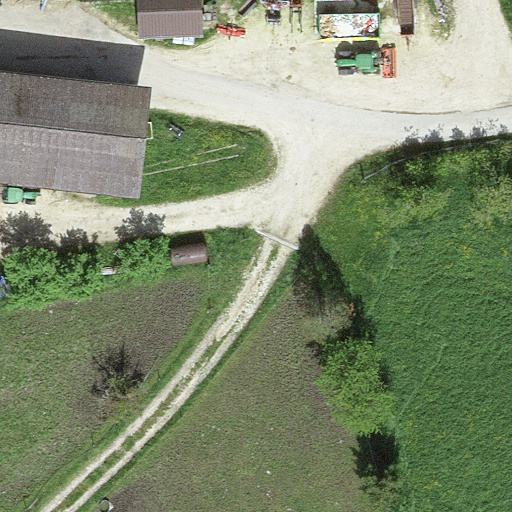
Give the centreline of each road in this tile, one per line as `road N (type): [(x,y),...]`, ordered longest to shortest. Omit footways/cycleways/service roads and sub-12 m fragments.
road 1 (track): [(344,126),(212,359),(55,511)]
road 2 (unclassified): [(344,126),(434,135),(511,124)]
